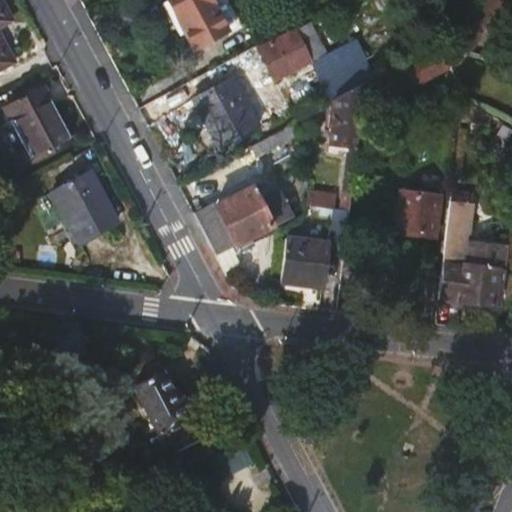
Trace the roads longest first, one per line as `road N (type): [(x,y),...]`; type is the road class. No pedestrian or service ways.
road 1 (residential): [(48,0),(216,317)]
road 2 (residential): [(511,354),(216,317)]
road 3 (residential): [(216,317),(322,511)]
road 4 (residential): [(0,289),(216,317)]
